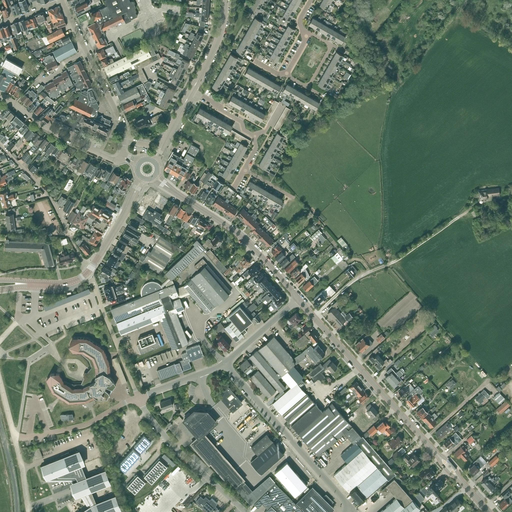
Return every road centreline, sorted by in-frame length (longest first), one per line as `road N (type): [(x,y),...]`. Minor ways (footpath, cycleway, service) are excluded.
road 1 (tertiary): [(489,511),(298,300)]
road 2 (tertiary): [(298,300),(243,240),(154,175)]
road 3 (unclassified): [(348,509),(224,363)]
road 4 (unclassified): [(244,511),(166,437),(137,396)]
road 5 (residential): [(0,96),(45,129),(123,158)]
road 6 (unclassified): [(137,396),(88,271)]
